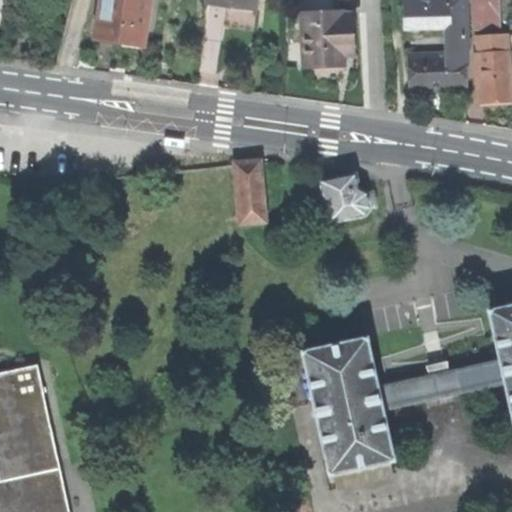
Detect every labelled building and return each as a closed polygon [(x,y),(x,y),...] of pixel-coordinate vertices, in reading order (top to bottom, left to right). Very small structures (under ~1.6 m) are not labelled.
[(100,0),(94,41),(119,44),(145,47),(151,0),(100,0)] [(207,0),(207,4),(231,7),(255,11),(256,0),(207,0)] [(466,90),(463,0),(405,0),(406,25),(453,24),(454,37),(451,39),(451,55),(410,55),(410,91),(441,91),(466,90)] [(499,0),(472,0),(474,29),(501,27),(499,0)] [(342,13),(342,9),(301,12),(305,66),(324,65),(345,64),(345,52),(344,44),(354,43),(352,12),(342,13)] [(507,35),(476,36),(480,102),(497,102),(511,101),(507,35)] [(355,43),(354,43),(344,44),(345,52),(355,51),(355,43)] [(259,161),(235,163),(238,222),(263,221),(259,161)] [(363,215),(368,209),(365,193),(357,188),(354,173),(334,177),(319,180),(320,185),(311,187),(315,206),(324,205),(328,222),(363,215)] [(511,305),(488,310),(500,362),(448,373),(446,365),(427,369),(429,377),(377,388),(366,337),(303,350),(329,472),(332,471),(336,487),(393,475),(390,459),(392,458),(381,407),(433,396),(435,404),(454,400),(452,392),(504,381),(511,415),(511,305)] [(0,511),(68,511),(36,362),(0,371),(0,511)]
